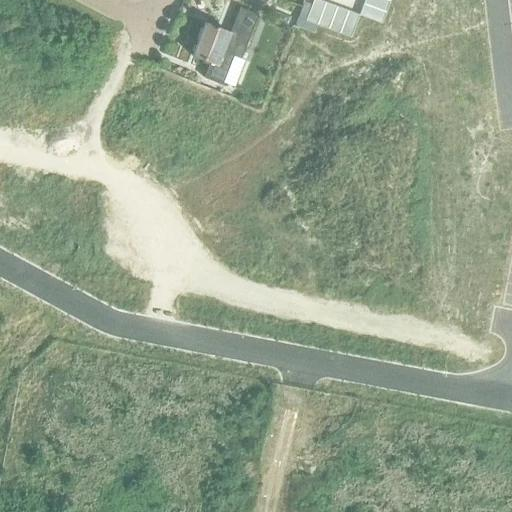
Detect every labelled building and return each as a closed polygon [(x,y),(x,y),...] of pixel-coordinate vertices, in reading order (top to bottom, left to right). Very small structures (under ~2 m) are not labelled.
[(318,0),(314,0),(306,21),(317,25),(322,14),(326,3),(318,0)] [(379,0),(367,0),(365,7),(388,16),(392,5),(379,0)] [(322,14),(317,25),(329,30),(333,19),(337,7),(326,3),(322,14)] [(333,19),(329,30),(340,34),(344,23),(348,11),(337,7),(333,19)] [(365,7),(361,19),(383,27),(388,16),(365,7)] [(243,60),(260,15),(242,8),(233,33),(207,23),(195,55),(213,62),(206,79),(224,86),(235,57),(243,60)] [(344,23),(340,34),(351,38),(355,27),(359,16),(360,16),(348,11),(344,23)]
